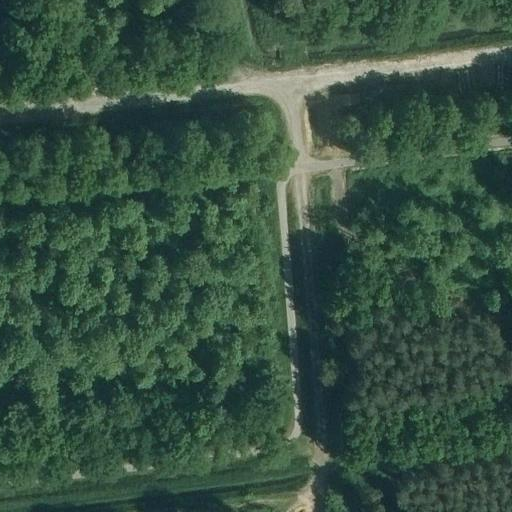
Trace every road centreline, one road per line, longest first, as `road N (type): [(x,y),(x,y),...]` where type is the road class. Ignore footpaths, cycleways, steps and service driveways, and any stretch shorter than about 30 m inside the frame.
road 1 (track): [(288,511),(311,495),(322,449),(289,87)]
road 2 (track): [(511,324),(477,317),(356,247),(340,200),(328,99),(309,77)]
road 3 (track): [(511,53),(309,77),(277,90)]
road 4 (track): [(277,90),(54,111)]
